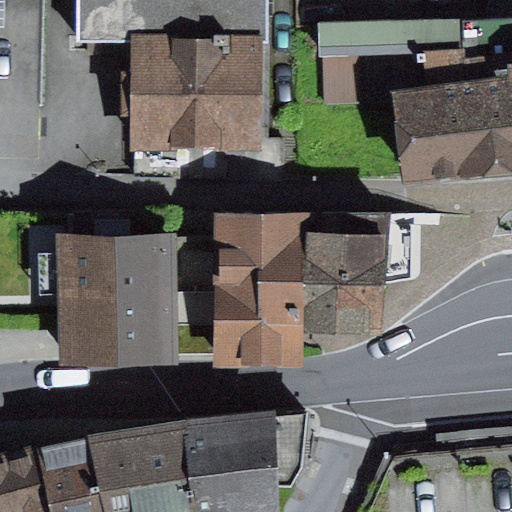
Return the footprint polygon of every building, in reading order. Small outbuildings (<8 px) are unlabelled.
[(266,0),(78,0),(78,45),(130,45),(267,46),(266,0)] [(326,104),(395,104),(394,98),(427,94),(423,55),(465,50),(467,59),(485,57),(488,86),(511,83),(511,76),(511,71),(511,70),(511,22),(460,25),(460,21),(318,23),(320,61),(325,61),(326,104)] [(267,46),(130,45),(131,157),(265,154),(267,46)] [(427,94),(394,98),(395,104),(404,187),(511,174),(511,70),(511,71),(511,76),(511,83),(488,86),(485,57),(467,59),(465,50),(423,55),(427,94)] [(393,217),(306,220),(306,339),(382,337),(393,217)] [(306,220),(216,220),(215,365),(306,365),(306,339),(306,220)] [(94,242),(60,242),(60,280),(60,312),(60,365),(176,364),(175,241),(123,241),(123,223),(94,223),(94,242)] [(60,280),(20,281),(21,313),(60,312),(60,280)] [(182,426),(196,511),(279,511),(278,489),(292,489),(303,471),(307,419),(276,421),(275,416),(182,426)] [(196,511),(182,426),(88,441),(104,511),(196,511)] [(104,511),(88,441),(35,454),(48,511),(104,511)] [(48,511),(35,454),(0,461),(0,511),(48,511)]
